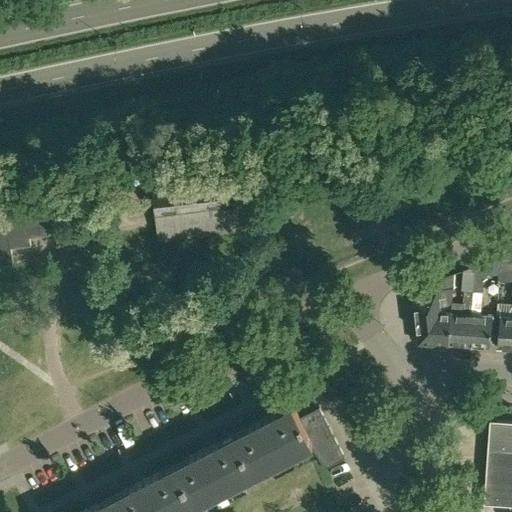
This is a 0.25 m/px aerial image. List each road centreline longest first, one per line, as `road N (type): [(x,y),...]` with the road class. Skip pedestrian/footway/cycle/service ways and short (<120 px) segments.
road 1 (trunk): [(0,91),(494,0)]
road 2 (residential): [(0,468),(351,296)]
road 3 (residential): [(351,296),(511,231)]
road 4 (trunk): [(161,0),(0,35)]
road 5 (residential): [(413,511),(416,366)]
